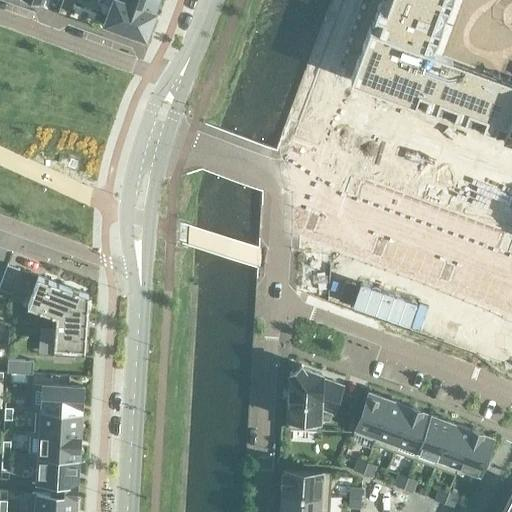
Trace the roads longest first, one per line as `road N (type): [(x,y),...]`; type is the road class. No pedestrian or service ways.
road 1 (residential): [(511,395),(275,297)]
road 2 (tertiary): [(127,511),(140,265)]
road 3 (residential): [(290,178),(511,269)]
road 4 (residential): [(261,511),(275,297)]
road 5 (residential): [(360,0),(290,178)]
road 6 (residential): [(166,83),(0,20)]
road 7 (residential): [(0,224),(140,265)]
road 8 (tertiary): [(144,127),(125,217),(140,265)]
road 9 (tertiary): [(140,265),(165,135)]
road 10 (residential): [(290,178),(275,297)]
